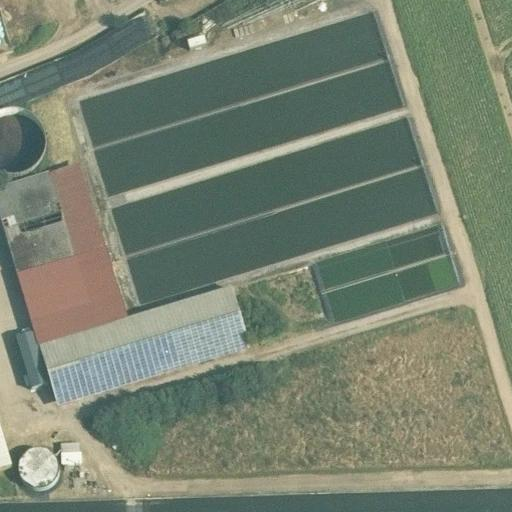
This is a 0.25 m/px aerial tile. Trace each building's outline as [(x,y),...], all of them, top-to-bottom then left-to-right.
[(146,40),(153,28),(138,19),(131,31),(146,40)] [(0,176),(40,174),(37,119),(0,121),(0,176)] [(0,187),(0,200),(44,345),(138,317),(88,160),(0,187)] [(44,345),(63,411),(257,354),(237,288),(138,317),(44,345)] [(0,473),(11,470),(0,430),(0,473)] [(82,465),(81,445),(62,445),(63,466),(82,465)] [(25,489),(59,485),(55,454),(22,458),(25,489)]
